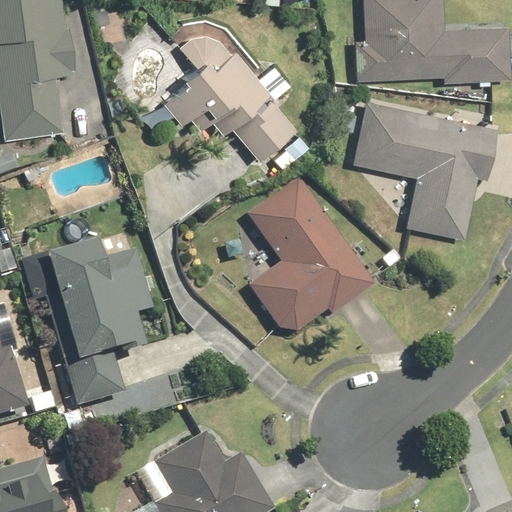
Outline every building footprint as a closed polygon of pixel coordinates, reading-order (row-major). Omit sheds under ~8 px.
[(0,0),(0,151),(66,143),(57,80),(70,78),(59,0),(0,0)] [(361,0),(362,38),(351,38),(352,77),(440,75),(440,83),(507,81),(505,35),(443,36),(441,0),(361,0)] [(183,82),(158,101),(186,138),(211,120),(248,169),(294,134),(271,103),(287,91),(269,66),(252,78),(230,47),(223,52),(204,27),(176,48),(195,73),(183,82)] [(460,235),(468,183),(489,187),(498,130),(357,107),(348,163),(412,173),(403,226),(460,235)] [(276,260),(245,282),(280,332),(311,311),(314,316),(366,280),(291,174),(240,210),(276,260)] [(120,392),(110,353),(140,345),(132,314),(151,309),(135,250),(86,262),(84,253),(39,265),(76,404),(120,392)] [(0,424),(28,417),(13,360),(0,363),(0,424)] [(154,511),(256,511),(276,500),(250,457),(224,473),(201,434),(153,463),(173,494),(151,507),(154,511)] [(0,468),(0,511),(44,511),(29,460),(0,468)] [(511,511),(511,503),(488,511),(511,511)]
